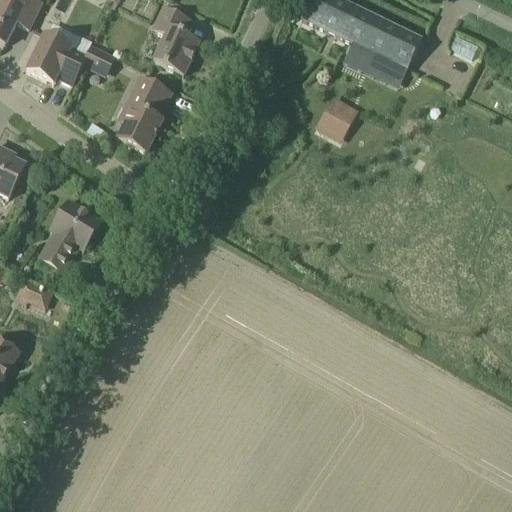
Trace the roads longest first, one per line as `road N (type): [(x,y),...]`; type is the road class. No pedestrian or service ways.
road 1 (residential): [(1,454),(42,374),(159,191)]
road 2 (residential): [(159,191),(198,133),(264,0)]
road 3 (residential): [(159,191),(0,82)]
